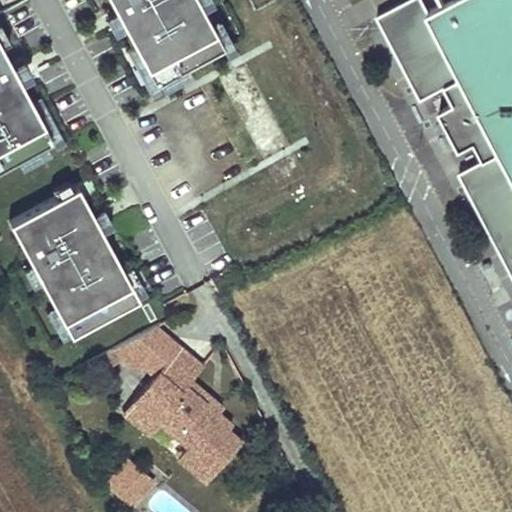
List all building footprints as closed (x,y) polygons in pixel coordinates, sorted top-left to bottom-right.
[(197,0),(108,0),(153,81),(221,43),(197,0)] [(511,0),(444,0),(430,8),(425,0),(404,0),(379,13),(422,96),(446,84),(455,101),(440,109),(460,148),(475,140),(485,158),(461,170),(511,268),(511,0)] [(0,45),(0,163),(49,137),(0,45)] [(75,184),(7,220),(69,335),(137,298),(75,184)] [(111,347),(153,376),(176,343),(151,326),(130,337),(111,347)] [(153,376),(143,389),(155,397),(143,413),(160,425),(189,445),(181,457),(210,478),(240,435),(229,426),(232,421),(219,412),(214,420),(199,410),(205,401),(182,386),(189,377),(200,360),(176,343),(153,376)] [(226,403),(189,377),(182,386),(205,401),(199,410),(214,420),(219,412),(226,403)] [(155,397),(143,389),(125,414),(153,434),(160,425),(143,413),(155,397)] [(156,482),(131,464),(113,489),(138,507),(156,482)]
